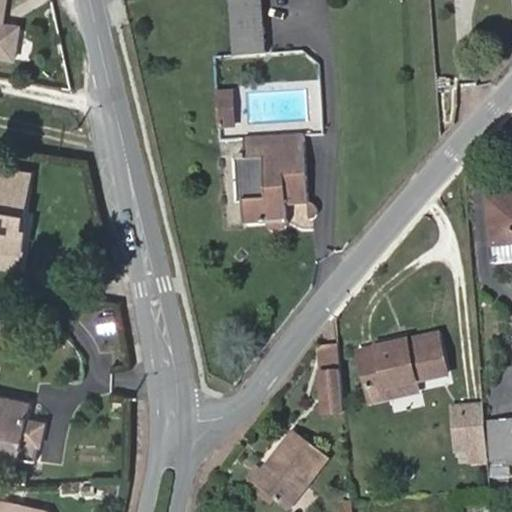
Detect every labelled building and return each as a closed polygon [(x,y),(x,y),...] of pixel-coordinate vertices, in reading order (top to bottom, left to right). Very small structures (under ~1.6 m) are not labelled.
[(0,0),(0,56),(15,58),(19,20),(4,19),(5,0),(0,0)] [(231,0),(235,43),(268,40),(265,0),(231,0)] [(236,57),(270,55),(268,40),(235,43),(236,57)] [(219,92),(221,130),(237,129),(234,92),(219,92)] [(312,205),(306,135),(247,139),(249,160),(265,159),(269,200),(245,202),(246,226),(268,225),(269,228),(271,230),(274,232),(277,232),(280,232),(283,231),(285,230),(287,228),(289,225),(289,222),(288,207),(312,205)] [(269,200),(265,159),(249,160),(239,161),(242,202),(245,202),(269,200)] [(0,262),(20,266),(27,230),(19,228),(21,215),(25,215),(33,174),(4,168),(2,185),(0,184),(0,262)] [(511,196),(490,198),(494,245),(511,243),(511,196)] [(21,215),(19,228),(27,230),(29,216),(25,215),(21,215)] [(511,259),(511,243),(494,245),(496,261),(511,259)] [(96,316),(97,330),(115,329),(114,314),(96,316)] [(389,398),(386,387),(418,380),(450,372),(441,333),(411,340),(401,343),(400,337),(377,342),(378,348),(362,351),(372,402),(389,398)] [(323,374),(343,372),(340,344),(321,346),(323,374)] [(327,414),(346,413),(343,372),(323,374),(327,414)] [(418,380),(386,387),(389,398),(420,391),(418,380)] [(0,452),(37,459),(40,445),(43,445),(46,422),(30,419),(32,402),(0,396),(0,452)] [(469,449),(470,460),(489,459),(486,423),(484,405),(455,407),(458,450),(469,449)] [(511,457),(511,420),(486,423),(489,459),(511,457)] [(259,467),(251,477),(291,509),(329,460),(294,432),(263,471),(259,467)] [(52,511),(51,509),(6,501),(4,511),(52,511)]
